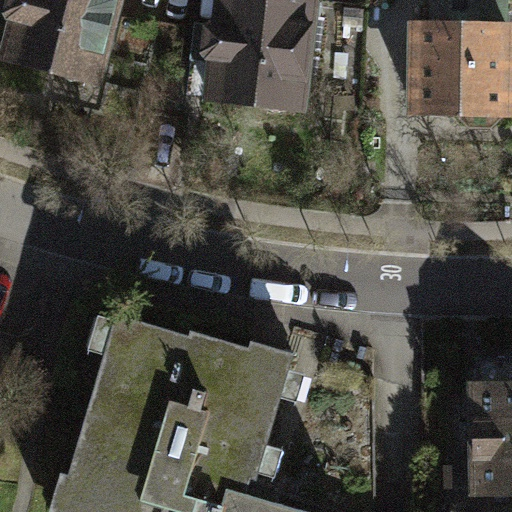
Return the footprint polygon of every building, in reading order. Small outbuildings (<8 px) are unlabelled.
[(93,78),(113,0),(7,0),(3,17),(13,19),(4,55),(93,78)] [(313,0),(218,0),(216,23),(192,21),(185,94),(303,106),(313,0)] [(430,0),(431,25),(413,25),(412,109),(457,109),(467,125),(489,125),(498,109),(505,109),(505,0),(430,0)] [(191,335),(115,313),(67,472),(60,471),(49,511),(318,511),(254,494),(293,352),(250,340),(249,346),(192,330),(191,335)] [(484,385),(472,385),(473,490),(511,489),(511,373),(484,374),(484,385)]
